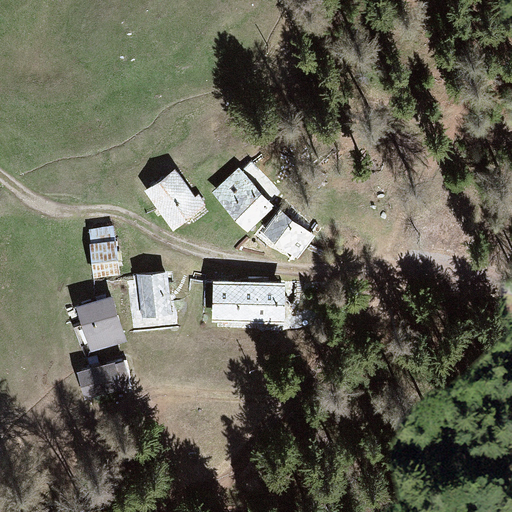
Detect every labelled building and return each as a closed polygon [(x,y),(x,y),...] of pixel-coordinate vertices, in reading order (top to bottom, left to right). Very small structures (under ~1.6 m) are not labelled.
[(170,169),(141,190),(170,230),(200,209),(170,169)] [(237,169),(211,192),(243,228),(269,206),(237,169)] [(311,236),(275,211),(258,234),(295,260),(311,236)] [(112,228),(87,231),(92,278),(117,275),(112,228)] [(163,272),(135,274),(139,318),(167,315),(163,272)] [(282,281),(211,279),(210,321),(281,323),(282,281)] [(108,292),(74,303),(89,350),(123,340),(108,292)] [(112,361),(75,372),(83,398),(120,388),(112,361)]
